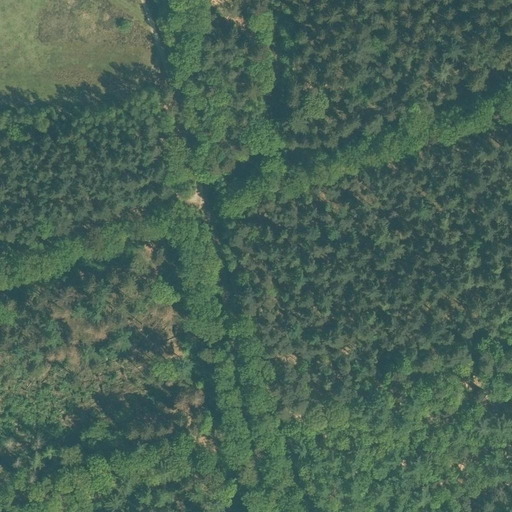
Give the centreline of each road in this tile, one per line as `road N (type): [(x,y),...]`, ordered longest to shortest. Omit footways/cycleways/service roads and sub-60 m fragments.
road 1 (track): [(0,258),(166,200),(205,202),(275,511)]
road 2 (track): [(144,0),(186,112),(205,202)]
